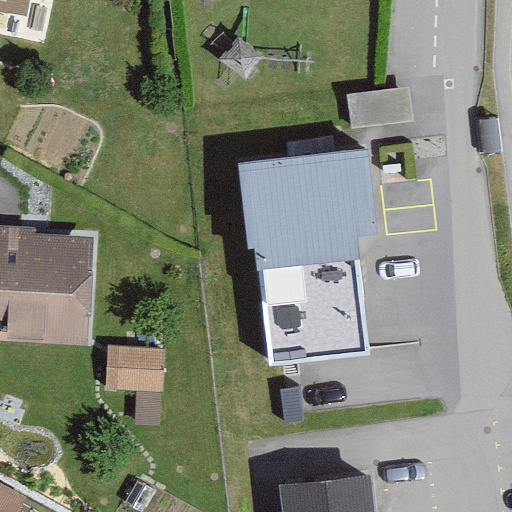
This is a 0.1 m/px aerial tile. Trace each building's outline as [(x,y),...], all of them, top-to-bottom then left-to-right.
[(0,0),(0,19),(27,24),(31,0),(0,0)] [(366,156),(246,171),(270,364),(366,352),(351,238),(376,235),(366,156)] [(0,345),(88,350),(94,243),(0,237),(0,345)] [(159,358),(108,356),(106,396),(158,398),(159,358)] [(372,511),(370,484),(283,491),(284,511),(372,511)] [(0,511),(27,511),(31,507),(0,490),(0,511)]
